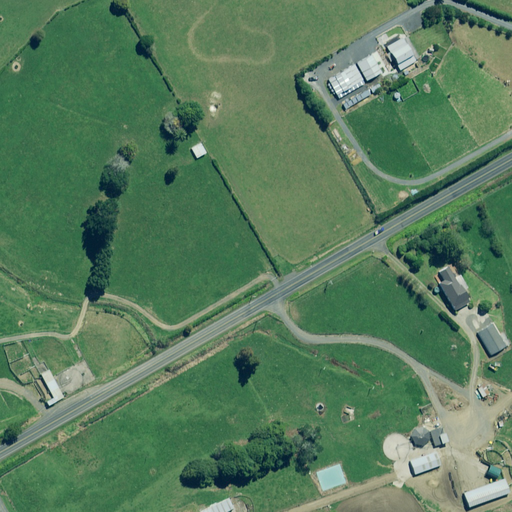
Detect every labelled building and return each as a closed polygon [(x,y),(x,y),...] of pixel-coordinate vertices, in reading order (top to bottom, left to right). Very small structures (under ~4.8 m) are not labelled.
[(401,38),(382,50),(389,63),(393,61),(399,72),(415,62),(401,38)] [(338,99),(381,73),(372,57),(328,84),(335,95),(338,99)] [(380,89),(378,84),(370,89),(372,93),(380,89)] [(369,96),(365,90),(341,104),(344,110),(369,96)] [(205,153),(199,143),(189,149),(195,159),(205,153)] [(458,285),(453,275),(437,284),(452,311),(468,302),(458,285)] [(498,337),(490,325),(476,333),(490,356),(508,345),(502,335),(498,337)] [(488,394),(483,386),(476,390),(481,398),(488,394)] [(423,428),(413,429),(409,437),(413,444),(422,446),(428,441),(428,432),(423,428)] [(446,442),(441,428),(428,431),(433,446),(446,442)] [(439,465),(434,452),(407,462),(412,475),(439,465)] [(498,470),(488,466),(484,474),(495,478),(498,470)] [(507,494),(503,480),(462,493),(466,507),(507,494)] [(223,511),(231,508),(226,498),(199,511),(223,511)]
